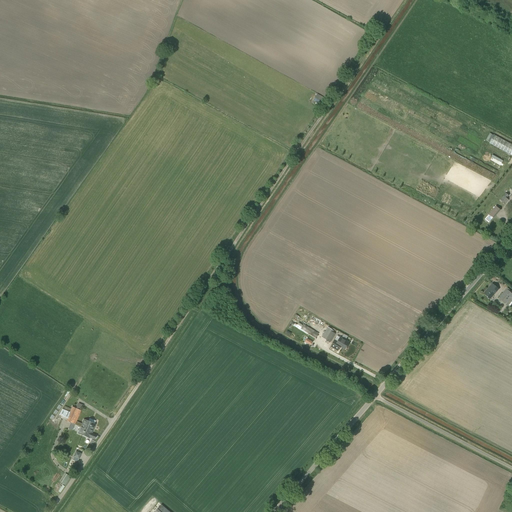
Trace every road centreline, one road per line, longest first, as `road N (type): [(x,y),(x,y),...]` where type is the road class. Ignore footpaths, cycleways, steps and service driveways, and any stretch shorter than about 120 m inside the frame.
road 1 (track): [(376,33),(118,413)]
road 2 (unclassified): [(273,511),(511,237)]
road 3 (unclassified): [(50,511),(118,413)]
